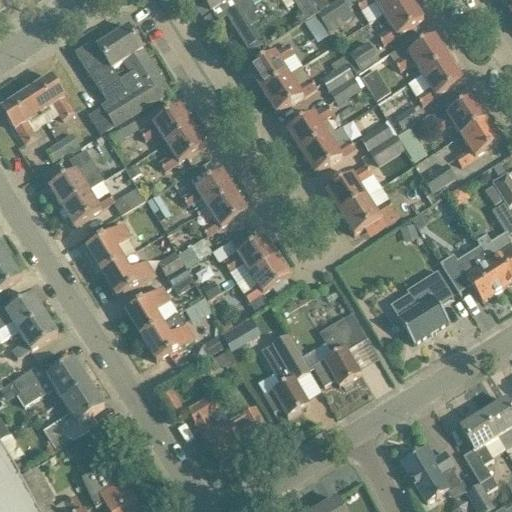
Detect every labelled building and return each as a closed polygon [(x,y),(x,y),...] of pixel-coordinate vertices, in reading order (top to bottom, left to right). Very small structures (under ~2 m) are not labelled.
[(230,0),(201,0),(202,0),(201,1),(203,4),(204,4),(217,25),(226,19),(249,55),(261,47),(250,30),(230,0)] [(230,0),(250,30),(259,24),(255,17),(258,15),(254,9),(268,0),(230,0)] [(295,6),(306,23),(320,14),(310,0),(290,0),(294,7),(295,6)] [(410,1),(408,0),(363,0),(356,5),(362,14),(376,5),(384,18),(410,1)] [(511,0),(500,0),(511,17),(511,0)] [(378,40),(384,49),(424,23),(410,1),(384,18),(392,31),(378,40)] [(320,15),(317,17),(323,26),(329,36),(353,21),(348,12),(341,2),(340,3),(331,8),(320,15)] [(208,32),(209,31),(216,27),(209,18),(203,22),(202,23),(208,32)] [(305,26),(311,35),(322,28),(317,19),(305,26)] [(111,75),(114,73),(124,67),(144,55),(142,53),(143,53),(129,31),(109,44),(96,52),(111,75)] [(111,75),(96,52),(109,44),(105,39),(77,57),(109,107),(102,111),(115,131),(132,120),(150,108),(130,77),(121,83),(114,73),(111,75)] [(395,66),(400,74),(400,75),(415,65),(423,78),(449,62),(435,40),(395,66)] [(263,95),(271,90),(289,79),(281,66),(294,57),(289,48),(249,73),(263,95)] [(350,60),(360,75),(379,64),(369,48),(350,60)] [(158,76),(144,55),(124,67),(131,77),(130,77),(150,108),(170,96),(158,76)] [(409,87),(423,109),(463,84),(449,62),(423,78),(409,87)] [(322,83),(329,95),(354,80),(346,68),(322,83)] [(361,83),(368,93),(381,85),(375,75),(361,83)] [(297,91),(289,79),(271,90),(263,95),(277,117),(317,92),(311,83),(309,84),(297,91)] [(65,100),(52,80),(26,97),(32,105),(39,117),(52,109),(63,124),(74,117),(63,101),(65,100)] [(358,80),(354,83),(360,93),(365,90),(358,80)] [(353,82),(330,96),(337,108),(360,94),(353,82)] [(15,133),(15,132),(26,148),(38,141),(27,125),(39,117),(32,105),(26,97),(1,113),(15,133)] [(474,101),(434,126),(440,135),(454,126),(462,140),(488,124),(474,101)] [(287,134),(302,156),(328,139),(319,126),(334,117),(328,108),(287,134)] [(193,130),(180,110),(139,136),(146,146),(160,137),(166,147),(184,135),(193,130)] [(379,110),(360,118),(363,126),(383,118),(379,110)] [(89,119),(102,139),(106,136),(106,137),(115,131),(102,111),(89,119)] [(396,122),(403,134),(419,123),(412,112),(396,122)] [(115,131),(106,137),(114,148),(139,131),(132,120),(115,131)] [(361,143),(370,156),(397,137),(388,124),(383,128),(374,134),(361,143)] [(470,152),(456,161),(461,170),(502,145),(488,124),(462,140),(470,152)] [(159,166),(165,175),(205,150),(193,130),(184,135),(166,147),(173,157),(159,166)] [(316,178),(356,152),(342,131),(328,140),(328,139),(302,156),(316,178)] [(418,146),(409,132),(398,139),(406,153),(418,146)] [(72,137),(57,146),(66,159),(80,151),(72,137)] [(403,154),(394,141),(371,158),(379,170),(403,154)] [(66,159),(57,146),(45,153),(52,167),(66,159)] [(78,173),(50,191),(62,211),(70,205),(89,194),(104,185),(85,155),(72,164),(78,173)] [(141,176),(135,167),(127,173),(133,182),(141,176)] [(47,175),(51,181),(61,175),(57,168),(47,175)] [(373,179),(367,169),(326,195),(340,217),(349,211),(367,200),(358,188),(373,179)] [(447,169),(423,184),(432,197),(455,182),(447,169)] [(201,202),(208,212),(235,195),(222,176),(182,201),(188,210),(201,202)] [(491,188),(504,207),(508,212),(511,209),(511,185),(507,178),(491,188)] [(146,205),(138,192),(114,207),(122,219),(146,205)] [(62,211),(74,231),(115,205),(110,196),(96,205),(89,194),(70,205),(62,211)] [(201,231),(208,241),(248,215),(235,195),(208,212),(215,223),(201,231)] [(156,219),(167,212),(160,200),(148,207),(156,219)] [(340,217),(354,239),(381,222),(385,230),(400,221),(389,204),(375,213),(367,200),(349,211),(340,217)] [(511,218),(508,212),(504,207),(491,215),(505,237),(508,241),(511,238),(511,218)] [(428,227),(422,217),(411,223),(418,233),(428,227)] [(86,251),(102,276),(111,271),(123,263),(115,251),(132,241),(124,228),(86,251)] [(490,266),(500,282),(506,291),(511,286),(511,246),(508,241),(505,237),(490,247),(485,239),(477,245),(480,250),(484,256),(490,266)] [(230,277),(236,287),(269,266),(277,261),(264,241),(223,267),(229,276),(243,267),(244,268),(230,277)] [(166,281),(183,270),(178,260),(167,244),(157,250),(165,263),(157,268),(166,281)] [(178,260),(183,270),(185,273),(211,257),(203,244),(178,260)] [(219,265),(237,254),(231,244),(213,255),(219,265)] [(0,267),(1,267),(9,262),(0,247),(0,267)] [(457,265),(453,259),(440,267),(459,297),(472,288),(483,305),(506,291),(500,282),(490,266),(484,256),(480,250),(457,265)] [(290,280),(277,261),(269,266),(236,287),(249,307),(250,306),(255,316),(269,307),(263,298),(290,280)] [(0,295),(22,281),(9,262),(1,267),(0,267),(0,295)] [(102,276),(117,301),(154,279),(146,265),(132,274),(125,262),(123,263),(111,271),(102,276)] [(178,299),(195,288),(185,273),(183,270),(166,281),(178,299)] [(416,310),(398,321),(399,322),(398,323),(414,349),(449,326),(438,309),(453,300),(438,276),(407,295),(416,310)] [(221,295),(213,284),(202,292),(209,303),(221,295)] [(126,315),(141,340),(150,335),(162,327),(155,315),(171,305),(163,292),(126,315)] [(19,336),(37,324),(45,318),(33,298),(1,319),(0,318),(0,346),(1,347),(19,336)] [(186,311),(193,325),(213,315),(206,301),(186,311)] [(178,317),(162,327),(150,335),(141,340),(157,365),(194,343),(178,317)] [(13,355),(18,364),(58,338),(45,318),(37,324),(19,336),(26,346),(13,355)] [(367,343),(351,318),(320,336),(333,359),(313,372),(324,391),(336,384),(340,391),(361,378),(347,355),(367,343)] [(246,348),(237,333),(223,341),(232,356),(246,348)] [(288,340),(272,350),(261,356),(266,364),(282,390),(273,395),(288,421),(309,408),(296,386),(310,378),(288,340)] [(210,360),(223,351),(217,341),(203,350),(210,360)] [(44,366),(13,386),(21,397),(17,400),(24,411),(55,391),(63,403),(89,386),(74,363),(52,378),(44,366)] [(43,433),(57,455),(78,442),(71,432),(105,410),(89,386),(63,403),(71,416),(43,433)] [(162,399),(177,422),(187,416),(172,393),(162,399)] [(242,447),(241,447),(254,440),(256,443),(269,436),(255,411),(229,426),(214,399),(188,414),(196,427),(204,441),(216,462),(217,462),(219,465),(232,457),(230,454),(242,447)] [(511,412),(506,403),(483,417),(498,442),(511,433),(511,412)] [(461,431),(474,453),(464,460),(481,488),(480,488),(494,511),(496,510),(487,496),(498,489),(485,468),(493,463),(485,450),(498,442),(483,417),(461,431)] [(0,428),(0,445),(0,446),(11,438),(4,426),(0,428)] [(0,511),(38,511),(20,478),(21,478),(0,445),(0,511)] [(460,486),(451,471),(453,469),(446,456),(431,465),(424,454),(403,466),(427,507),(448,494),(448,493),(460,486)] [(122,485),(110,466),(83,482),(97,511),(105,507),(108,511),(141,511),(124,484),(122,485)] [(83,511),(76,499),(55,511),(52,504),(55,502),(36,470),(21,478),(39,511),(38,511),(83,511)] [(475,511),(493,511),(494,511),(480,488),(466,496),(475,511)] [(343,511),(337,502),(320,511),(343,511)]
